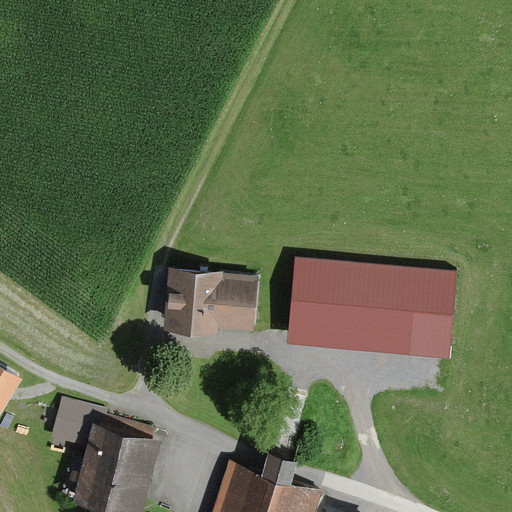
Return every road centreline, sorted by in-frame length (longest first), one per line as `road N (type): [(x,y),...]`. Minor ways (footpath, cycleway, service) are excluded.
road 1 (track): [(147,413),(169,232),(295,0)]
road 2 (track): [(406,511),(40,370),(0,347)]
